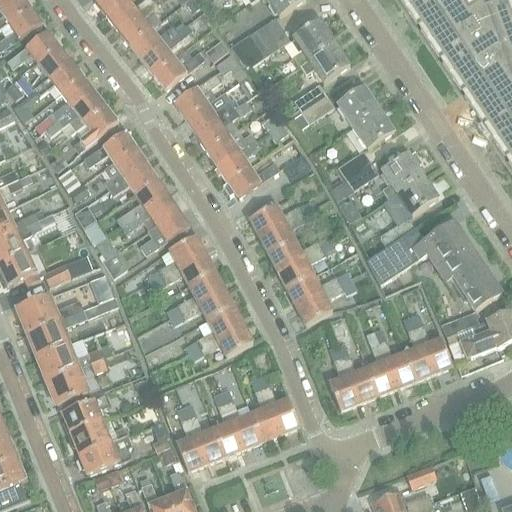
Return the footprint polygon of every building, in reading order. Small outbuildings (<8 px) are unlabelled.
[(0,0),(0,11),(17,0),(0,0)] [(0,32),(7,28),(8,29),(32,14),(22,0),(17,0),(0,11),(0,16),(3,21),(0,22),(0,32)] [(99,0),(93,5),(106,21),(128,3),(125,0),(99,0)] [(106,21),(117,35),(154,6),(149,0),(147,0),(134,11),(128,3),(106,21)] [(305,3),(302,0),(264,0),(278,21),(305,3)] [(511,9),(511,6),(508,7),(507,3),(501,5),(499,0),(398,0),(416,26),(419,24),(422,29),(419,31),(438,59),(441,57),(444,62),(441,64),(460,92),(463,90),(466,95),(463,97),(482,125),(484,123),(488,128),(485,130),(504,158),(506,156),(510,161),(507,163),(511,170),(511,9)] [(192,1),(184,7),(192,17),(199,11),(192,1)] [(154,6),(117,35),(129,50),(151,33),(161,25),(154,16),(159,12),(154,6)] [(0,55),(41,28),(32,14),(8,29),(13,36),(0,44),(0,55)] [(275,23),(230,52),(239,64),(282,35),(275,23)] [(293,42),(308,66),(334,48),(319,25),(293,42)] [(141,65),(153,80),(175,63),(168,53),(193,33),(189,27),(178,36),(141,65)] [(129,50),(141,65),(178,36),(172,29),(158,41),(151,33),(129,50)] [(282,35),(239,64),(246,74),(289,46),(282,35)] [(30,74),(37,69),(59,52),(46,36),(7,67),(12,74),(23,65),(30,74)] [(206,57),(213,68),(228,55),(220,45),(206,57)] [(308,66),(301,71),(306,79),(314,74),(318,81),(322,87),(332,81),(349,70),(334,48),(308,66)] [(29,89),(34,95),(70,66),(59,52),(37,69),(30,74),(23,80),(29,89)] [(164,95),(182,81),(204,64),(199,57),(192,62),(186,54),(175,63),(153,80),(164,95)] [(239,86),(246,81),(230,59),(216,71),(223,79),(230,74),(239,86)] [(70,66),(34,95),(39,101),(53,89),(60,99),(82,81),(70,66)] [(210,93),(220,87),(215,79),(212,81),(174,107),(185,124),(208,108),(208,107),(216,102),(210,93)] [(53,118),(58,125),(94,96),(82,81),(60,99),(67,107),(53,118)] [(249,103),(258,97),(248,81),(239,87),(249,103)] [(13,86),(5,93),(14,105),(23,98),(13,86)] [(318,90),(294,106),(301,117),(326,101),(318,90)] [(337,109),(352,132),(379,114),(363,91),(337,109)] [(76,135),(84,129),(106,111),(94,96),(58,125),(53,128),(45,135),(50,141),(69,126),(76,136),(76,135)] [(21,105),(14,111),(18,117),(26,111),(35,103),(31,97),(21,105)] [(326,101),(301,117),(309,129),(333,112),(326,101)] [(208,108),(185,124),(195,139),(234,113),(229,106),(221,111),(216,103),(208,108)] [(234,113),(238,119),(239,122),(251,114),(245,106),(234,113)] [(118,126),(106,111),(84,129),(76,135),(82,143),(73,150),(79,158),(118,126)] [(9,113),(0,117),(0,132),(15,125),(9,113)] [(195,139),(206,155),(238,134),(231,124),(238,119),(234,113),(195,139)] [(393,136),(379,114),(352,132),(367,154),(393,136)] [(269,137),(282,127),(275,117),(262,127),(269,137)] [(45,135),(53,128),(48,121),(35,131),(40,138),(45,135)] [(282,127),(269,137),(275,146),(289,136),(282,127)] [(206,155),(217,171),(256,145),(250,137),(243,142),(238,134),(206,155)] [(107,159),(113,168),(136,153),(125,136),(84,164),(89,171),(107,159)] [(45,144),(38,150),(44,159),(51,153),(45,144)] [(217,171),(227,187),(251,172),(244,161),(259,151),(256,145),(217,171)] [(103,187),(109,195),(147,169),(136,153),(113,168),(104,175),(109,183),(103,187)] [(363,156),(338,172),(346,185),(371,168),(363,156)] [(283,171),(290,182),(310,169),(303,158),(283,171)] [(408,158),(381,176),(390,190),(382,195),(387,204),(396,198),(423,180),(408,158)] [(56,175),(67,167),(62,160),(51,167),(56,175)] [(256,180),(251,172),(227,187),(238,202),(279,174),(274,167),(256,180)] [(371,168),(346,185),(353,195),(378,179),(371,168)] [(128,190),(135,200),(158,184),(147,169),(109,195),(112,200),(128,190)] [(71,173),(58,182),(68,197),(81,188),(71,173)] [(0,191),(6,189),(17,184),(13,174),(0,180),(0,191)] [(387,204),(382,207),(396,229),(407,222),(410,220),(411,220),(437,203),(423,180),(396,198),(387,204)] [(17,184),(6,189),(9,195),(10,197),(21,192),(17,184)] [(116,224),(122,232),(168,200),(158,184),(135,200),(140,208),(116,224)] [(83,189),(69,198),(75,208),(89,199),(83,189)] [(168,200),(122,232),(126,239),(142,229),(143,228),(148,235),(147,236),(148,238),(179,216),(168,200)] [(308,206),(298,211),(302,218),(312,214),(308,206)] [(249,223),(259,241),(302,218),(298,211),(281,219),(275,209),(249,223)] [(40,213),(33,216),(37,225),(44,222),(40,213)] [(7,214),(0,217),(0,243),(16,235),(9,219),(7,214)] [(84,234),(96,226),(88,214),(77,222),(84,234)] [(312,214),(302,218),(306,226),(315,222),(312,214)] [(33,216),(22,222),(26,231),(27,230),(37,225),(33,216)] [(189,232),(179,216),(148,238),(152,244),(142,250),(148,260),(189,232)] [(259,241),(268,259),(294,245),(289,235),(306,226),(302,218),(259,241)] [(44,222),(37,225),(41,233),(50,229),(46,221),(44,222)] [(396,229),(379,241),(387,252),(415,233),(407,222),(396,229)] [(37,225),(27,230),(31,238),(41,233),(37,225)] [(96,226),(84,234),(91,245),(103,238),(96,226)] [(387,252),(367,265),(380,290),(427,259),(437,274),(471,253),(454,228),(425,247),(415,233),(387,252)] [(0,243),(0,268),(26,256),(21,245),(32,240),(31,238),(27,230),(16,235),(0,243)] [(158,274),(162,282),(205,259),(195,241),(160,260),(166,270),(158,274)] [(326,241),(316,246),(320,253),(330,249),(326,241)] [(95,249),(106,266),(118,258),(107,242),(95,249)] [(268,259),(278,276),(320,253),(316,246),(299,254),(294,245),(268,259)] [(330,249),(320,253),(324,261),(334,256),(330,249)] [(278,276),(287,293),(313,279),(308,270),(324,261),(320,253),(278,276)] [(501,299),(471,253),(437,274),(446,288),(452,283),(474,317),(475,317),(501,299)] [(39,284),(26,256),(0,268),(0,276),(7,291),(24,283),(27,290),(39,284)] [(106,266),(103,268),(113,282),(127,273),(118,258),(106,266)] [(162,282),(166,290),(183,280),(189,290),(214,277),(205,259),(162,282)] [(43,279),(49,291),(70,281),(65,269),(43,279)] [(152,288),(162,282),(158,274),(148,280),(152,288)] [(344,276),(335,280),(339,288),(348,284),(344,276)] [(177,310),(180,317),(224,294),(214,277),(189,290),(194,301),(177,310)] [(287,293),(296,311),(339,288),(335,280),(318,289),(313,279),(287,293)] [(156,295),(166,290),(162,282),(152,288),(156,295)] [(339,288),(342,296),(344,300),(354,295),(348,284),(339,288)] [(342,296),(339,288),(296,311),(306,329),(332,315),(326,305),(342,296)] [(108,290),(96,294),(101,306),(113,301),(108,290)] [(180,317),(184,325),(202,316),(207,325),(233,312),(224,294),(180,317)] [(17,313),(27,337),(58,325),(48,301),(17,313)] [(115,302),(105,306),(109,315),(119,311),(115,302)] [(62,324),(71,320),(83,315),(79,304),(58,313),(62,324)] [(171,322),(180,317),(177,310),(167,315),(171,322)] [(195,345),(199,352),(242,329),(233,312),(207,325),(198,330),(204,341),(195,345)] [(71,320),(62,324),(66,333),(75,329),(87,324),(83,315),(71,320)] [(458,338),(447,342),(449,349),(451,352),(455,364),(466,360),(467,364),(497,352),(498,353),(511,346),(511,316),(473,332),(458,338)] [(175,330),(184,325),(180,317),(171,322),(175,330)] [(414,333),(423,330),(418,318),(410,321),(414,333)] [(407,336),(414,333),(410,321),(402,324),(407,336)] [(27,337),(37,362),(68,349),(58,325),(27,337)] [(199,352),(203,360),(221,351),(226,361),(252,347),(242,329),(199,352)] [(423,330),(414,333),(432,378),(452,371),(441,344),(430,348),(423,330)] [(378,348),(386,345),(381,333),(373,336),(378,348)] [(414,354),(403,359),(414,386),(432,378),(414,333),(407,336),(414,354)] [(370,351),(378,348),(373,336),(365,339),(370,351)] [(189,357),(199,352),(195,345),(186,350),(189,357)] [(386,345),(378,348),(396,393),(414,386),(403,359),(393,363),(386,345)] [(91,368),(103,362),(114,358),(109,348),(77,361),(81,371),(91,368)] [(341,362),(349,359),(344,348),(336,350),(341,362)] [(377,369),(367,373),(377,400),(396,393),(378,348),(370,351),(377,369)] [(37,362),(47,385),(77,373),(68,349),(37,362)] [(333,365),(341,362),(336,350),(329,353),(333,365)] [(194,365),(203,360),(199,352),(189,357),(194,365)] [(349,359),(341,362),(359,407),(377,400),(367,373),(356,377),(349,359)] [(107,372),(103,362),(91,368),(95,377),(107,372)] [(340,415),(359,407),(341,362),(333,365),(340,383),(329,387),(340,415)] [(87,397),(77,373),(47,385),(57,410),(87,397)] [(261,393),(270,390),(265,380),(257,383),(261,393)] [(146,384),(135,388),(140,402),(151,398),(146,384)] [(270,390),(261,393),(262,394),(280,439),(299,431),(288,404),(277,408),(270,390)] [(225,408),(233,405),(228,394),(220,397),(225,408)] [(262,415),(251,419),(261,446),(280,439),(262,394),(254,397),(262,415)] [(217,411),(225,408),(220,397),(213,399),(217,411)] [(63,417),(72,438),(105,425),(101,413),(109,410),(105,401),(63,417)] [(233,405),(225,408),(243,454),(261,446),(251,419),(240,423),(233,405)] [(188,423),(196,420),(191,408),(184,411),(188,423)] [(225,408),(217,411),(225,430),(214,434),(225,461),(243,454),(225,408)] [(180,426),(188,423),(184,411),(175,414),(180,426)] [(196,420),(188,423),(207,468),(225,461),(214,434),(203,438),(196,420)] [(188,423),(180,426),(187,445),(176,449),(187,476),(207,468),(188,423)] [(72,438),(80,461),(114,446),(127,441),(123,431),(113,435),(109,424),(105,425),(72,438)] [(0,468),(17,462),(8,441),(0,443),(0,468)] [(127,441),(114,446),(80,461),(88,479),(130,462),(127,455),(131,453),(127,441)] [(166,442),(152,447),(156,457),(171,451),(167,441),(166,442)] [(171,452),(162,456),(167,467),(176,464),(171,452)] [(0,511),(7,511),(25,505),(17,487),(25,484),(17,462),(0,468),(0,511)] [(411,493),(435,483),(430,470),(406,480),(411,493)] [(118,474),(106,478),(111,490),(111,491),(118,488),(121,482),(118,474)] [(177,498),(168,502),(171,511),(192,511),(178,477),(170,480),(177,498)] [(106,478),(94,483),(99,494),(111,490),(106,478)] [(491,480),(480,484),(488,506),(491,505),(499,501),(498,499),(491,480)] [(119,486),(122,498),(136,494),(132,482),(119,486)] [(149,482),(141,485),(143,492),(151,489),(149,482)] [(151,511),(171,511),(168,502),(158,506),(151,489),(143,492),(151,511)] [(130,511),(140,511),(134,496),(126,499),(130,511)] [(371,508),(373,511),(418,511),(430,508),(427,499),(404,508),(400,497),(371,508)] [(475,497),(463,502),(466,511),(474,511),(480,510),(475,497)]
